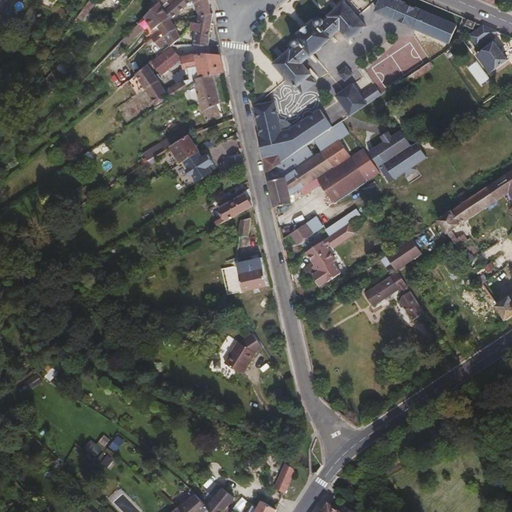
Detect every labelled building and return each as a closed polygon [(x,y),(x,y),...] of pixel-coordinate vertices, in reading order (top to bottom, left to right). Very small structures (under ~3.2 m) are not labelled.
[(191,0),(198,10),(209,7),(207,0),(191,0)] [(304,65),(301,62),(311,53),(312,54),(331,38),(330,36),(340,28),(343,32),(349,39),(365,25),(358,16),(350,8),(346,3),(344,0),(328,15),(329,16),(325,20),(323,18),(321,17),(320,17),(317,18),(316,20),(314,18),(295,35),(296,37),(294,37),(292,39),(291,42),(292,43),(295,47),(291,49),(289,48),(273,62),(287,77),(295,87),(297,86),(309,75),(311,73),(304,65)] [(400,0),(379,0),(375,10),(449,41),(456,24),(400,0)] [(175,28),(159,2),(149,12),(158,28),(165,37),(175,28)] [(209,33),(212,16),(213,13),(210,11),(199,14),(197,27),(194,28),(193,35),(195,36),(193,43),(209,44),(208,41),(209,33)] [(473,27),(475,20),(467,18),(465,24),(473,27)] [(477,45),(499,31),(483,24),(470,33),(477,45)] [(165,37),(158,28),(150,36),(159,46),(166,40),(165,37)] [(181,37),(175,28),(165,37),(166,40),(170,45),(181,37)] [(508,57),(494,39),(476,53),(490,71),(508,57)] [(183,56),(170,45),(161,52),(172,64),(183,56)] [(172,64),(161,52),(151,60),(160,73),(172,64)] [(224,72),(220,54),(200,53),(183,56),(182,60),(185,72),(186,77),(184,78),(189,86),(195,82),(194,79),(213,74),(218,73),(224,72)] [(403,85),(433,64),(430,60),(400,80),(403,85)] [(165,91),(147,64),(135,74),(127,81),(136,93),(144,87),(155,105),(169,96),(165,91)] [(354,72),(347,65),(340,72),(346,80),(354,72)] [(44,80),(53,89),(60,82),(52,73),(44,80)] [(216,88),(213,74),(194,79),(195,82),(197,92),(216,88)] [(302,92),(315,81),(309,75),(297,86),(302,92)] [(182,90),(189,86),(184,78),(165,91),(169,96),(170,98),(182,90)] [(349,115),(377,96),(381,93),(376,84),(361,94),(352,82),(335,94),(349,115)] [(222,112),(216,88),(197,92),(206,120),(222,112)] [(188,100),(182,90),(170,98),(164,101),(167,107),(169,111),(188,100)] [(331,127),(332,127),(320,109),(291,131),(281,130),(275,100),(254,104),(255,108),(260,135),(259,135),(267,171),(288,157),(331,127)] [(348,129),(342,120),(332,127),(331,127),(337,137),(348,129)] [(170,145),(188,134),(183,126),(161,140),(162,141),(163,143),(166,148),(170,145)] [(296,168),(324,149),(332,143),(339,139),(337,137),(331,127),(288,157),(296,168)] [(378,165),(410,144),(401,129),(391,135),(388,130),(380,135),(384,141),(369,150),(378,165)] [(198,150),(188,134),(170,145),(171,146),(181,162),(183,161),(198,150)] [(336,149),(343,145),(339,139),(332,143),(336,149)] [(367,180),(343,145),(336,149),(332,143),(324,149),(333,165),(316,177),(320,182),(333,202),(367,180)] [(316,177),(333,165),(324,149),(296,168),(284,176),(269,179),(275,206),(290,203),(288,194),(299,188),(316,177)] [(211,171),(198,150),(183,161),(184,161),(195,181),(211,171)] [(235,166),(243,160),(241,154),(229,156),(230,166),(232,166),(235,166)] [(511,188),(511,169),(488,185),(497,199),(509,191),(511,188)] [(302,194),(320,182),(316,177),(299,188),(302,194)] [(469,217),(497,199),(488,185),(460,204),(469,217)] [(253,205),(249,187),(218,204),(224,215),(216,220),(218,224),(253,205)] [(290,203),(302,194),(299,188),(288,194),(290,203)] [(478,232),(511,209),(511,195),(509,191),(497,199),(469,217),(478,232)] [(469,217),(460,204),(453,209),(462,222),(469,217)] [(462,222),(453,209),(439,218),(448,232),(462,222)] [(248,237),(251,217),(240,219),(238,236),(248,237)] [(296,243),(318,227),(312,218),(289,233),(296,243)] [(354,232),(348,222),(339,229),(345,238),(354,232)] [(471,236),(462,222),(448,232),(457,245),(471,236)] [(336,259),(328,247),(332,244),(333,246),(345,238),(339,229),(306,251),(314,262),(319,269),(315,271),(312,274),(320,284),(327,280),(328,281),(340,272),(333,261),(336,259)] [(397,269),(422,252),(412,237),(387,254),(397,269)] [(266,284),(260,257),(236,262),(241,290),(266,284)] [(319,269),(314,262),(310,265),(315,271),(319,269)] [(227,281),(224,272),(217,274),(220,284),(227,281)] [(426,312),(399,272),(379,284),(367,293),(375,305),(400,287),(404,294),(401,300),(415,320),(426,312)] [(511,314),(511,299),(509,295),(496,304),(506,318),(511,314)] [(66,308),(62,301),(53,307),(51,306),(50,307),(48,308),(54,315),(66,308)] [(69,330),(72,326),(66,321),(63,325),(69,330)] [(253,352),(261,347),(251,332),(238,340),(236,339),(222,358),(239,371),(253,352)] [(283,492),(292,472),(291,466),(284,463),(273,486),(283,492)] [(366,487),(346,474),(343,480),(363,492),(366,487)] [(233,497),(222,487),(212,499),(222,510),(233,497)] [(201,511),(206,508),(205,507),(193,493),(175,507),(180,511),(201,511)] [(220,511),(222,510),(212,499),(205,507),(206,508),(209,511),(220,511)] [(273,511),(275,509),(260,501),(256,507),(251,504),(246,511),(273,511)]
